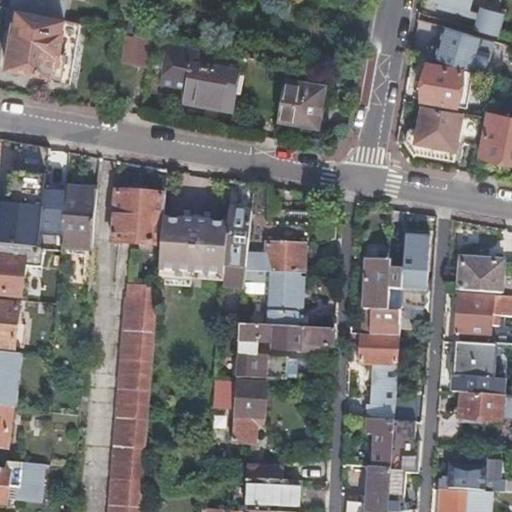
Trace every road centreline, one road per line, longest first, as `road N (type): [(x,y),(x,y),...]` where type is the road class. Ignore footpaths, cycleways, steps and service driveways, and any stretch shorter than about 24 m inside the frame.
road 1 (residential): [(364,179),(0,116)]
road 2 (residential): [(395,0),(364,179)]
road 3 (residential): [(364,179),(511,208)]
